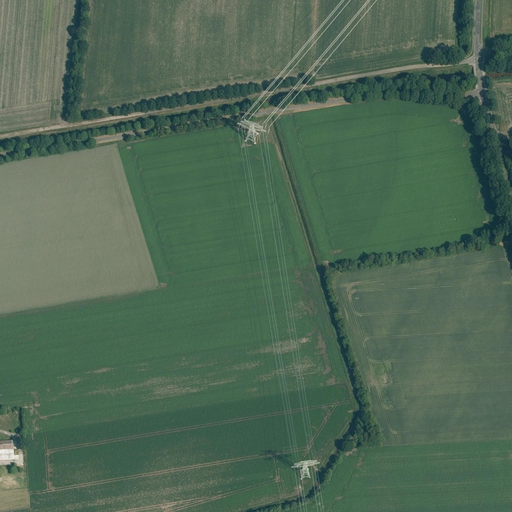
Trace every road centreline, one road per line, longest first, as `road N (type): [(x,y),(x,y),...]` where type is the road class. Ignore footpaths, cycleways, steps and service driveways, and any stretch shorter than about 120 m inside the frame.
road 1 (unclassified): [(0,153),(400,90),(481,95)]
road 2 (track): [(477,55),(0,135)]
